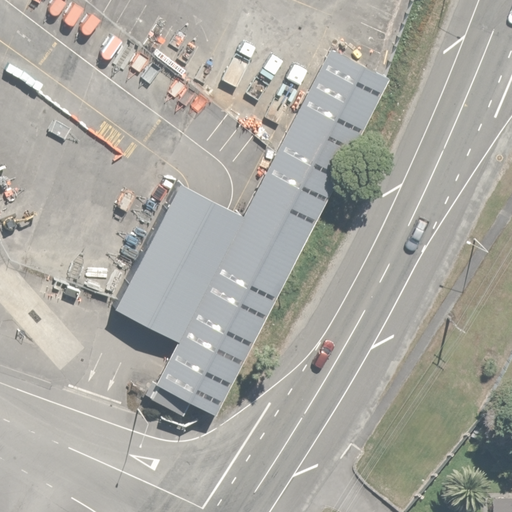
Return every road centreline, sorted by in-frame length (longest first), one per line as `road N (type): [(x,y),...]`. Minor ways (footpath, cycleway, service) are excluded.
road 1 (primary): [(242,511),(328,378),(411,221),(503,0)]
road 2 (unclassified): [(0,418),(216,511)]
